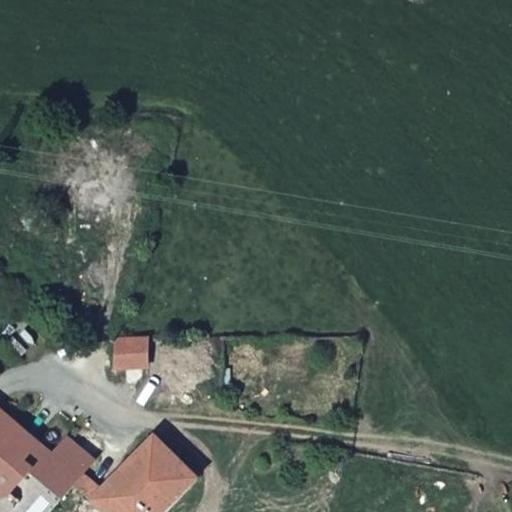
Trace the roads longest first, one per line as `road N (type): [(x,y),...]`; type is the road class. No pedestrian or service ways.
road 1 (track): [(149,422),(247,426),(511,464)]
road 2 (residential): [(0,389),(46,382),(149,422)]
